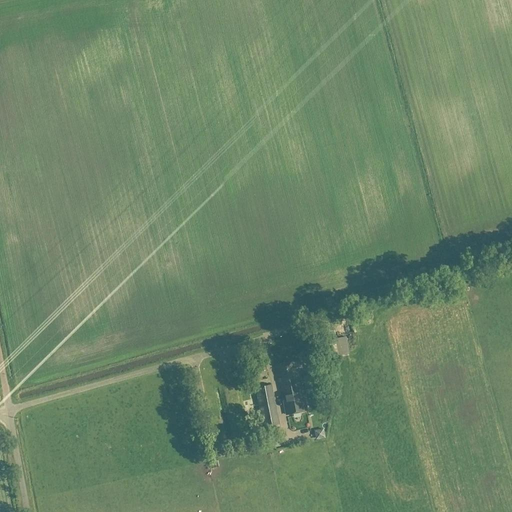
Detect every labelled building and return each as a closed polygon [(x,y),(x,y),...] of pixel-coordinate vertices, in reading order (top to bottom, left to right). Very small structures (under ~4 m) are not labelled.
[(324,358),(338,356),(335,340),(320,342),(324,358)] [(281,394),(302,390),(299,374),(304,373),(302,361),(294,363),(294,362),(276,366),(279,383),(281,394)] [(251,370),(254,382),(262,380),(259,368),(251,370)] [(274,400),(275,399),(272,386),(254,389),(257,404),(258,404),(258,405),(275,402),(274,400)] [(306,412),(302,390),(281,394),(286,416),(306,412)] [(257,404),(261,423),(249,425),(251,437),(281,431),(275,399),(274,400),(275,402),(258,405),(258,404),(257,404)]
